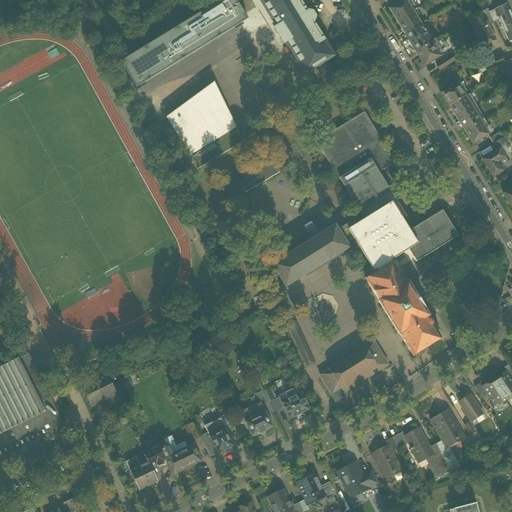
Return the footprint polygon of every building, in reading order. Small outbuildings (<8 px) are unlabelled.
[(235,0),(221,0),(120,62),(136,88),(247,19),(235,0)] [(126,0),(134,12),(152,0),(126,0)] [(285,43),(305,74),(316,68),(319,72),(325,69),(322,64),(334,57),(313,22),(314,22),(315,17),(313,15),(312,13),(308,11),(306,12),(298,0),(258,0),(276,28),(274,29),(283,44),(285,43)] [(389,9),(397,22),(413,12),(409,7),(405,0),(403,0),(399,3),(389,9)] [(511,15),(511,1),(511,2),(511,0),(503,0),(506,4),(510,13),(510,12),(511,15)] [(506,4),(494,10),(498,18),(507,14),(510,13),(506,4)] [(488,12),(489,13),(493,23),(499,21),(498,18),(494,10),(488,12)] [(416,18),(413,12),(397,22),(404,35),(420,25),(416,18)] [(499,21),(509,43),(511,41),(511,15),(510,12),(510,13),(507,14),(498,18),(499,21)] [(483,15),(488,26),(494,24),(493,23),(489,13),(483,15)] [(478,36),(481,45),(494,39),(488,26),(483,15),(470,21),(476,33),(475,34),(476,36),(478,36)] [(431,42),(420,25),(404,35),(408,41),(407,42),(410,47),(411,46),(415,52),(431,42)] [(434,40),(431,42),(440,56),(443,54),(434,40)] [(440,56),(431,42),(415,52),(424,66),(440,56)] [(436,65),(440,71),(455,61),(451,55),(436,65)] [(491,69),(499,65),(505,63),(502,56),(488,63),(491,69)] [(511,59),(511,60),(505,63),(499,65),(507,83),(511,81),(511,80),(511,79),(511,59)] [(448,82),(451,87),(457,84),(460,82),(456,74),(447,80),(448,82)] [(165,118),(173,129),(177,126),(171,116),(193,103),(199,113),(216,102),(232,128),(234,126),(235,125),(214,82),(165,118)] [(441,94),(449,107),(465,97),(460,89),(457,84),(451,87),(441,94)] [(468,102),(465,97),(449,107),(457,119),(473,109),(468,102)] [(173,129),(188,155),(232,128),(216,102),(199,113),(193,103),(171,116),(177,126),(173,129)] [(477,116),(473,109),(457,119),(464,132),(480,122),(477,116)] [(364,220),(396,201),(378,173),(395,162),(364,113),(316,142),(364,220)] [(485,129),(480,122),(464,132),(472,145),(488,135),(485,129)] [(234,126),(232,128),(188,155),(198,170),(243,142),(234,126)] [(492,144),(493,144),(503,138),(500,133),(489,139),(492,144)] [(506,143),(503,138),(493,144),(496,149),(506,143)] [(493,178),(503,171),(497,162),(505,158),(499,149),(482,160),(493,178)] [(237,179),(246,193),(279,173),(271,158),(237,179)] [(510,167),(505,158),(497,162),(503,171),(510,167)] [(511,186),(502,193),(511,209),(511,208),(511,186)] [(364,220),(339,236),(344,245),(353,239),(375,274),(394,263),(392,260),(408,250),(416,262),(457,237),(442,211),(408,232),(405,226),(401,220),(406,217),(396,201),(364,220)] [(344,245),(339,236),(334,228),(272,266),(285,287),(346,248),(344,245)] [(407,284),(394,263),(375,274),(365,280),(378,302),(398,335),(399,335),(412,356),(441,339),(428,317),(423,309),(412,292),(407,284)] [(287,324),(307,368),(315,364),(295,321),(287,324)] [(330,395),(335,403),(346,397),(344,393),(388,365),(373,342),(350,356),(347,352),(341,356),(343,360),(319,375),(331,394),(330,395)] [(0,464),(67,431),(28,354),(18,359),(44,412),(43,413),(43,412),(0,434),(0,464)] [(44,412),(18,359),(17,358),(16,359),(17,359),(0,367),(0,434),(43,412),(43,413),(44,412)] [(171,369),(179,366),(176,359),(168,362),(171,369)] [(506,371),(510,379),(511,377),(511,370),(509,365),(503,368),(505,372),(506,371)] [(505,372),(497,377),(493,379),(507,400),(508,399),(511,396),(511,394),(511,395),(511,394),(511,381),(510,379),(506,371),(505,372)] [(81,387),(91,407),(116,395),(106,375),(81,387)] [(129,379),(122,383),(127,391),(134,386),(129,379)] [(507,400),(493,379),(489,382),(481,387),(486,394),(494,407),(500,403),(501,404),(505,401),(506,401),(507,400)] [(474,387),(481,398),(486,394),(481,387),(479,384),(474,387)] [(279,398),(281,403),(302,393),(298,387),(278,397),(278,398),(279,398)] [(268,402),(268,403),(276,399),(272,389),(263,392),(267,400),(268,402)] [(260,403),(262,405),(268,402),(267,400),(263,392),(263,391),(256,394),(260,403)] [(310,410),(302,393),(281,403),(283,408),(289,420),(296,416),(296,417),(303,414),(303,413),(310,410)] [(458,403),(471,422),(482,414),(469,395),(458,403)] [(276,399),(268,403),(273,413),(283,408),(281,403),(279,398),(278,398),(276,399)] [(268,403),(268,402),(262,405),(265,412),(265,411),(267,416),(273,413),(268,403)] [(241,425),(245,423),(244,422),(265,412),(262,405),(260,403),(236,414),(241,425)] [(265,411),(265,412),(244,422),(245,423),(252,438),(258,435),(267,431),(267,430),(273,428),(267,416),(265,411)] [(442,441),(445,446),(445,445),(463,435),(457,426),(456,427),(446,411),(430,420),(442,441)] [(226,414),(220,418),(220,419),(224,427),(231,424),(226,414)] [(209,436),(225,428),(224,427),(220,419),(204,426),(208,433),(209,436)] [(183,427),(192,445),(193,445),(196,443),(194,440),(201,437),(200,437),(193,422),(183,427)] [(231,424),(224,427),(225,428),(227,432),(236,428),(233,422),(231,424)] [(464,426),(470,436),(476,433),(469,423),(464,426)] [(213,445),(217,454),(234,446),(231,441),(232,441),(229,433),(227,433),(227,432),(225,428),(209,436),(213,445)] [(423,456),(426,460),(433,456),(429,448),(418,429),(404,436),(407,443),(411,449),(410,450),(410,451),(411,450),(416,460),(423,456)] [(201,437),(206,448),(213,445),(209,436),(208,433),(200,437),(201,437)] [(403,433),(393,439),(397,449),(407,443),(404,436),(403,433)] [(449,447),(449,448),(465,439),(463,435),(445,445),(447,449),(449,447)] [(172,455),(179,452),(176,446),(171,436),(164,440),(166,446),(168,446),(172,455)] [(477,446),(470,436),(464,440),(471,450),(477,446)] [(197,452),(206,448),(201,437),(194,440),(196,443),(193,445),(197,452)] [(391,452),(397,449),(393,439),(385,443),(387,447),(388,447),(391,452)] [(146,444),(149,451),(159,446),(156,440),(146,444)] [(436,444),(450,471),(459,466),(449,448),(449,447),(447,449),(445,445),(445,446),(442,441),(436,444)] [(184,442),(176,446),(179,452),(187,448),(184,442)] [(436,444),(429,448),(433,456),(426,460),(425,460),(436,479),(451,471),(450,471),(436,444)] [(179,452),(187,469),(201,462),(197,452),(193,445),(192,445),(187,448),(179,452)] [(213,445),(206,448),(210,457),(217,454),(213,445)] [(163,462),(165,461),(164,458),(172,455),(168,446),(166,446),(160,449),(159,446),(149,451),(143,454),(147,462),(148,461),(151,467),(156,465),(159,467),(163,465),(163,462)] [(371,455),(384,482),(401,473),(391,452),(388,447),(387,447),(371,455)] [(179,452),(172,455),(164,458),(165,461),(172,475),(187,469),(179,452)] [(126,462),(130,473),(140,469),(139,465),(135,458),(126,462)] [(135,483),(139,491),(158,482),(151,467),(148,461),(147,462),(139,465),(140,469),(130,473),(135,483)] [(120,465),(125,475),(130,473),(126,462),(120,465)] [(337,472),(350,497),(360,491),(361,493),(369,489),(368,488),(370,486),(364,475),(362,477),(355,463),(337,472)] [(364,475),(370,486),(376,483),(370,472),(364,475)] [(125,475),(130,485),(135,483),(130,473),(125,475)] [(315,474),(312,476),(319,490),(322,489),(315,474)] [(311,498),(314,503),(325,498),(326,498),(322,489),(319,490),(312,476),(296,483),(304,500),(305,501),(311,498)] [(325,498),(329,505),(335,502),(330,485),(322,489),(326,498),(325,498)] [(267,497),(273,511),(294,511),(292,507),(284,489),(267,497)] [(67,511),(68,511),(80,507),(76,498),(64,504),(66,509),(67,511)] [(307,506),(314,503),(311,498),(305,501),(307,506)] [(304,500),(299,503),(302,511),(304,511),(309,510),(307,506),(305,501),(304,500)] [(302,511),(299,503),(292,507),(294,511),(302,511)] [(478,511),(476,503),(449,510),(448,511),(478,511)]
